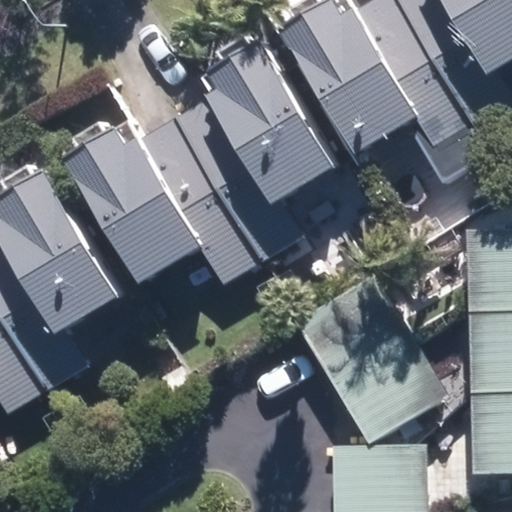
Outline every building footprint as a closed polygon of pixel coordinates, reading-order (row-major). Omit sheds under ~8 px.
[(355,0),(310,26),(379,146),(439,111),(453,135),(511,100),(511,89),(503,74),(511,69),(511,0),(381,0),(362,11),(356,0),(355,0)] [(99,161),(166,276),(228,240),(242,266),(304,230),(289,205),(359,164),(290,46),(248,70),(254,81),(147,143),(143,136),(99,161)] [(0,374),(10,368),(25,393),(86,358),(71,333),(142,292),(74,176),(26,204),(33,215),(0,234),(0,374)] [(511,463),(511,226),(494,226),(498,464),(511,463)] [(453,391),(385,275),(313,317),(382,433),(453,391)] [(437,511),(436,449),(351,451),(351,511),(437,511)]
